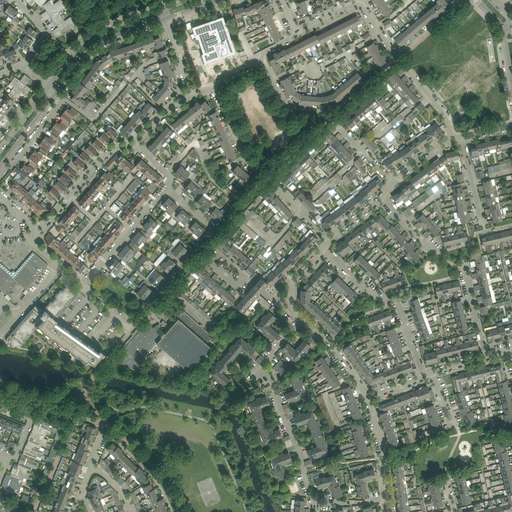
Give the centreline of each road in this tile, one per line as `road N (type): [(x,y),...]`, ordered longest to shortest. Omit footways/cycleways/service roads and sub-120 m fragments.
road 1 (residential): [(384,498),(314,501),(272,383),(259,371),(301,321)]
road 2 (residential): [(451,140),(445,114),(362,6),(296,31)]
road 3 (residential): [(138,314),(214,226),(169,185)]
road 4 (tertiary): [(162,10),(84,40),(48,86)]
road 5 (tertiary): [(56,92),(90,47),(164,19)]
road 6 (residential): [(324,111),(285,104),(262,60),(296,31)]
road 7 (residential): [(81,285),(169,185)]
road 8 (residential): [(38,230),(110,150),(134,145)]
road 9 (residential): [(262,175),(243,152),(214,83),(190,91)]
